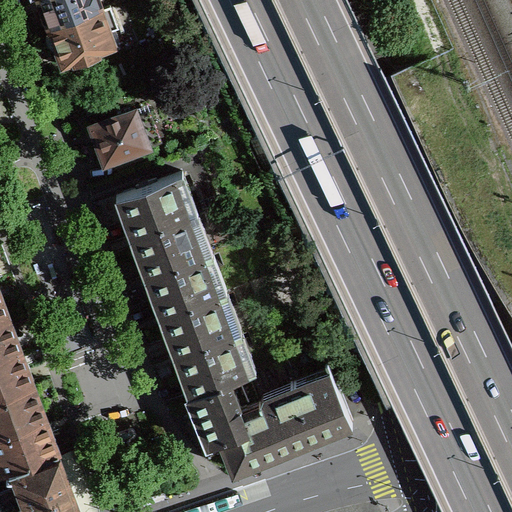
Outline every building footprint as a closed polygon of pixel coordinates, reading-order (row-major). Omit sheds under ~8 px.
[(50,27),(95,10),(91,0),(39,0),(41,3),(44,11),(40,15),(43,22),(48,23),(50,27)] [(95,10),(50,27),(50,28),(49,29),(49,31),(49,32),(48,34),(48,35),(48,37),(49,38),(49,40),(50,41),(51,42),(52,43),(53,44),(54,44),(55,46),(56,45),(60,54),(63,63),(73,59),(74,63),(80,66),(86,63),(88,58),(100,53),(98,50),(114,44),(109,29),(118,25),(110,4),(95,10)] [(95,146),(99,156),(104,158),(105,161),(149,144),(161,139),(150,110),(138,114),(136,107),(91,124),(95,134),(97,141),(95,146)] [(137,186),(117,194),(122,208),(132,234),(188,213),(173,173),(157,179),(156,177),(155,177),(137,184),(136,184),(137,186)] [(202,253),(188,213),(132,234),(136,246),(146,274),(202,253)] [(161,313),(217,292),(202,253),(146,274),(151,286),(161,313)] [(217,292),(161,313),(166,327),(176,352),(231,331),(241,328),(241,327),(228,292),(226,289),(217,292)] [(0,295),(0,319),(8,317),(7,314),(9,313),(3,296),(1,297),(0,295)] [(11,318),(9,319),(8,317),(0,319),(0,357),(20,350),(18,344),(15,336),(17,335),(11,318)] [(179,363),(190,392),(246,371),(231,331),(176,352),(179,363)] [(248,370),(280,448),(290,444),(352,419),(345,399),(344,400),(327,358),(321,344),(320,344),(320,343),(248,370)] [(28,364),(26,365),(23,357),(20,350),(0,357),(0,396),(33,384),(32,381),(34,380),(28,364)] [(221,437),(234,467),(280,448),(248,370),(246,371),(190,392),(187,393),(193,406),(207,442),(221,437)] [(36,386),(34,387),(33,384),(0,396),(0,434),(45,418),(43,411),(40,403),(42,402),(36,386)] [(53,431),(50,432),(47,424),(45,418),(0,434),(0,472),(16,467),(58,451),(57,449),(59,448),(53,431)] [(0,490),(0,503),(2,511),(80,511),(58,451),(16,467),(23,485),(14,489),(9,487),(0,490)] [(142,500),(144,506),(168,498),(166,492),(142,500)]
